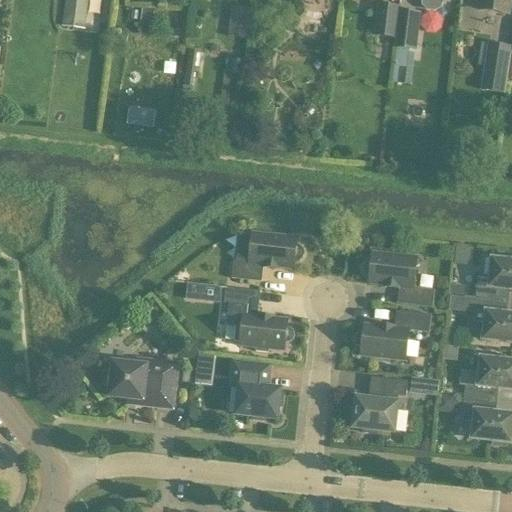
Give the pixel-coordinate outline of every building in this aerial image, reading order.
[(65,28),(65,32),(79,34),(80,29),(85,30),(88,0),(64,0),(62,27),(65,28)] [(421,0),(422,7),(427,11),(434,12),(440,9),(443,2),(447,2),(447,0),(421,0)] [(480,0),(479,10),(508,14),(509,0),(480,0)] [(373,37),(394,39),(395,39),(399,10),(399,7),(377,4),(373,37)] [(231,8),(230,22),(250,24),(251,10),(231,8)] [(421,12),(399,10),(395,39),(394,39),(393,49),(395,49),(391,84),(410,86),(414,51),(416,51),(421,12)] [(487,44),(480,91),(505,95),(511,47),(487,44)] [(188,51),(183,86),(192,87),(197,52),(188,51)] [(233,264),(232,281),(262,284),(263,269),(279,270),(279,269),(293,270),(294,262),(298,262),(302,260),(304,255),(303,251),(300,248),(296,247),(297,239),(252,234),(249,266),(233,264)] [(369,277),(368,285),(383,287),(383,288),(399,290),(397,304),(432,308),(433,292),(413,290),(417,258),(372,253),(371,261),(367,262),(363,264),(362,268),(362,273),(365,276),(369,277)] [(511,290),(511,261),(491,260),(489,277),(478,275),(475,299),(505,302),(506,290),(511,290)] [(187,285),(185,300),(199,302),(201,286),(187,285)] [(225,289),(224,304),(228,305),(226,326),(235,327),(234,342),(240,343),(239,347),(255,349),(254,353),(268,354),(268,351),(284,352),(285,344),(289,344),(293,341),(294,337),(294,333),(291,330),(287,328),(288,321),(273,319),(273,318),(257,316),(260,293),(225,289)] [(511,344),(511,315),(503,314),(505,302),(475,299),(472,322),(484,324),(482,341),(511,344)] [(353,340),(354,345),(357,348),(361,349),(360,357),(405,362),(409,332),(429,334),(431,316),(396,312),(394,327),(379,326),(378,327),(364,325),(363,333),(359,334),(355,336),(353,340)] [(511,362),(480,359),(479,373),(461,371),(459,386),(465,387),(464,398),(492,401),(494,389),(511,391),(511,362)] [(136,405),(137,405),(172,409),(177,366),(137,362),(136,366),(112,364),(109,397),(135,400),(135,403),(135,404),(135,405),(136,405)] [(277,420),(278,409),(283,409),(284,394),(280,393),(280,390),(267,389),(270,367),(233,363),(232,378),(240,379),(236,416),(251,417),(251,422),(266,424),(267,419),(277,420)] [(376,435),(376,431),(394,433),(398,397),(406,398),(407,382),(371,378),(369,400),(356,399),(355,403),(352,403),(351,416),(354,416),(353,429),(364,430),(364,433),(376,435)] [(411,393),(439,395),(439,383),(412,381),(411,393)] [(507,448),(507,444),(511,444),(511,436),(511,415),(491,413),(492,401),(464,398),(461,421),(473,423),(471,440),(492,442),(492,446),(507,448)]
